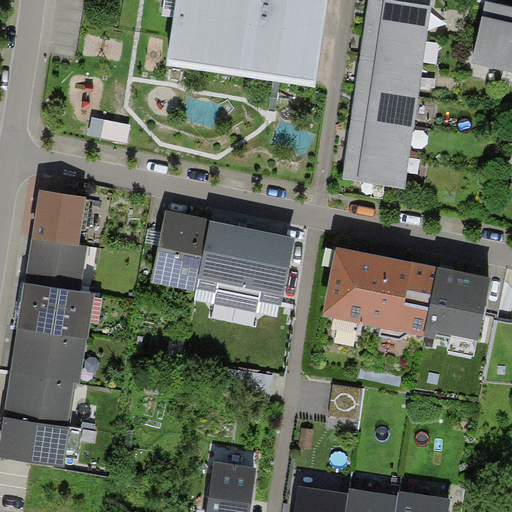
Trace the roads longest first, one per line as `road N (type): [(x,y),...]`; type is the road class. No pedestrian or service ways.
road 1 (residential): [(11,153),(316,215)]
road 2 (residential): [(316,215),(274,511)]
road 3 (residential): [(348,0),(316,215)]
road 4 (residential): [(316,215),(511,255)]
road 5 (residential): [(32,0),(11,153)]
